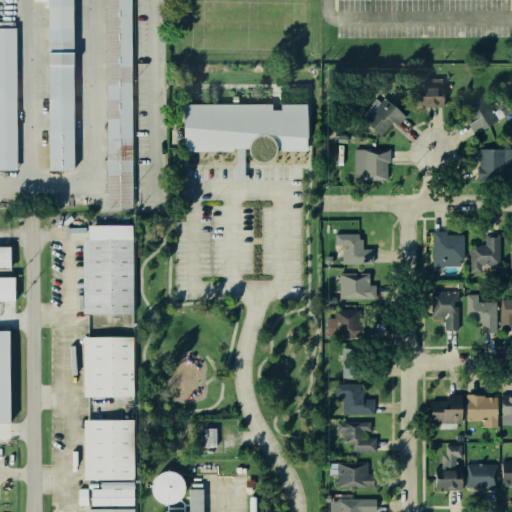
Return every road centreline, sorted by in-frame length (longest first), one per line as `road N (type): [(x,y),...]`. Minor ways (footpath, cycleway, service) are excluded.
road 1 (residential): [(406,511),(404,204)]
road 2 (residential): [(325,204),(511,203)]
